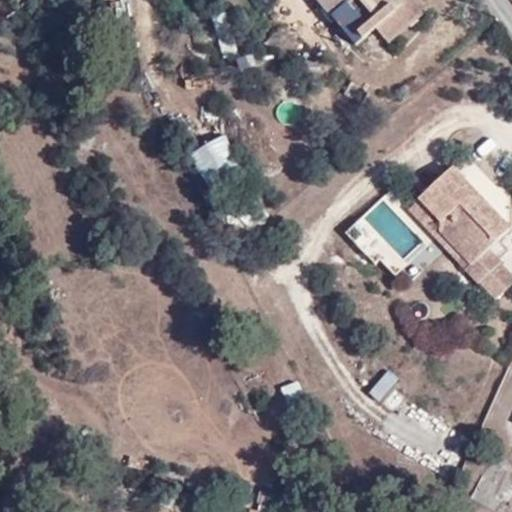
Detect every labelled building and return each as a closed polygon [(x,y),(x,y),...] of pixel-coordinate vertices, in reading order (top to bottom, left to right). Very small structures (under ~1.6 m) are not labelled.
[(429,6),(423,0),(321,0),(360,43),(376,29),(387,41),(429,6)] [(347,95),(367,105),(373,92),(353,82),(347,95)] [(227,136),(192,157),(212,192),(248,172),(227,136)] [(455,169),(511,227),(511,190),(500,188),(469,156),(455,169)] [(511,230),(511,227),(455,169),(425,200),(444,219),(446,234),(472,262),(465,268),(482,284),(502,265),(491,252),(511,230)] [(348,224),(380,275),(423,248),(406,221),(411,218),(396,194),(348,224)] [(511,275),(502,265),(482,284),(497,299),(511,284),(511,275)] [(381,403),(400,381),(387,370),(368,392),(381,403)] [(284,402),(302,397),(297,382),(280,387),(284,402)]
